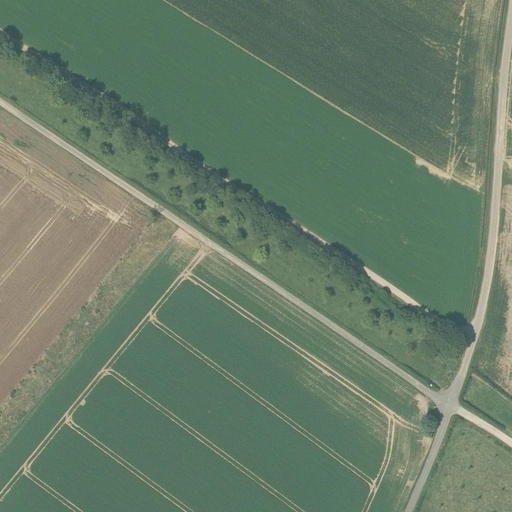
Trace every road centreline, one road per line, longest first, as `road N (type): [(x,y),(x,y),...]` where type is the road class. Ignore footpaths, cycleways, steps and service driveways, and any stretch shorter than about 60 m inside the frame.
road 1 (track): [(473,341),(0,32)]
road 2 (unclassified): [(450,405),(0,100)]
road 3 (unclassified): [(450,405),(490,263),(511,16)]
